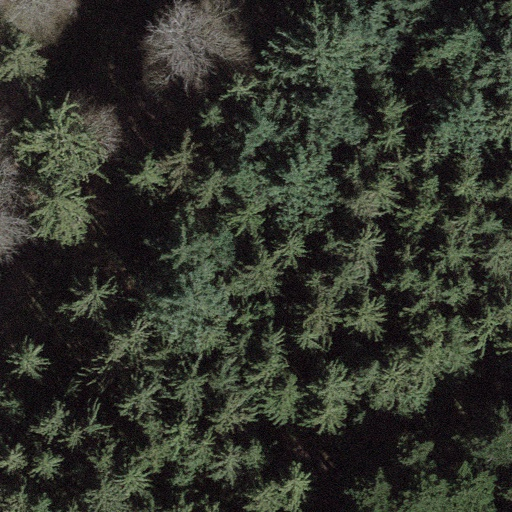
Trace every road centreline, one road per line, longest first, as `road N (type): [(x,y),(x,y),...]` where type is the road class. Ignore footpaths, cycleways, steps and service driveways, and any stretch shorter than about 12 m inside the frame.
road 1 (track): [(0,162),(318,507)]
road 2 (track): [(309,511),(511,412)]
